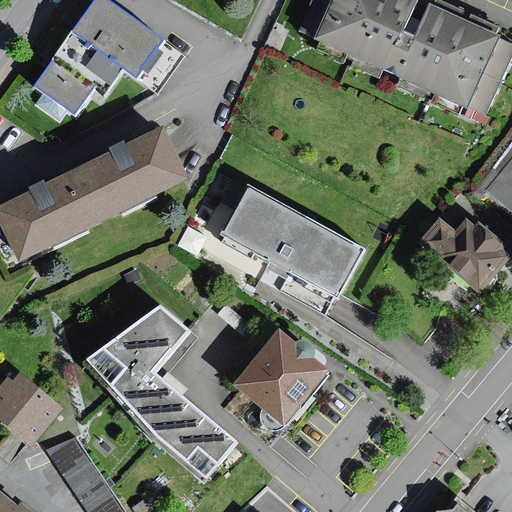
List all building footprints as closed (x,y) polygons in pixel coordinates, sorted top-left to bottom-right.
[(190,51),(119,0),(101,0),(40,85),(79,114),(99,86),(112,96),(131,70),(161,92),(190,51)] [(310,0),(296,31),(314,39),(467,108),(487,117),(501,86),(511,62),(511,41),(500,36),(429,5),(415,36),(403,30),(417,0),(310,0)] [(1,206),(27,259),(197,175),(171,123),(1,206)] [(511,158),(488,188),(511,208),(511,158)] [(367,245),(255,185),(230,231),(342,291),(367,245)] [(444,207),(423,232),(483,283),(511,249),(511,243),(470,208),(460,221),(444,207)] [(196,326),(169,304),(95,356),(166,433),(214,471),(243,436),(161,367),(196,326)] [(305,339),(287,325),(242,380),(291,419),(335,364),(321,352),(321,343),(312,337),(305,339)] [(0,355),(0,372),(1,373),(9,363),(0,355)] [(21,364),(0,388),(0,407),(38,441),(69,406),(21,364)] [(87,511),(123,511),(85,430),(56,443),(87,511)] [(167,486),(160,475),(146,484),(152,495),(167,486)] [(0,482),(0,511),(38,511),(43,506),(32,497),(27,504),(0,482)] [(283,511),(261,494),(246,511),(283,511)] [(478,511),(464,500),(460,506),(446,505),(446,511),(478,511)]
